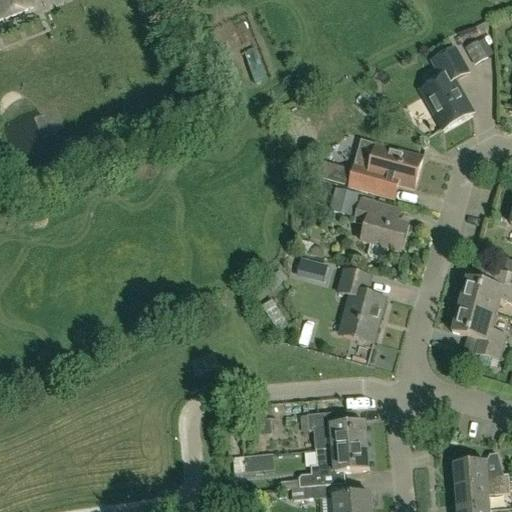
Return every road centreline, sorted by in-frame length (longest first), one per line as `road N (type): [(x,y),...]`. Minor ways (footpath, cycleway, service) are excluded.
road 1 (residential): [(406,387),(221,401),(192,412),(184,492),(159,511)]
road 2 (residential): [(406,387),(470,156),(511,154)]
road 3 (residential): [(403,511),(397,434),(406,387)]
